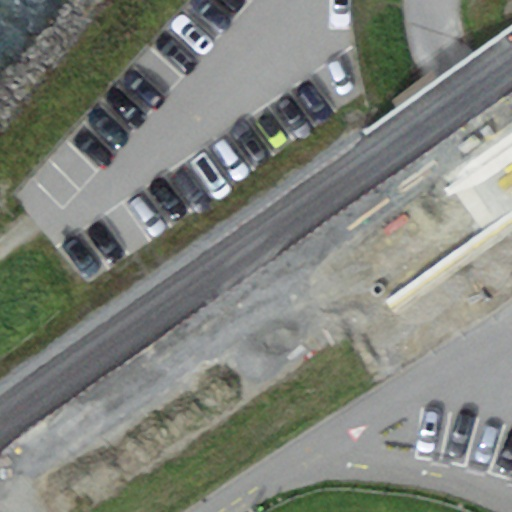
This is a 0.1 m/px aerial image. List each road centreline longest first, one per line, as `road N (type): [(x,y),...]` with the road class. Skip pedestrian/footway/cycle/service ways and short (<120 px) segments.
road 1 (primary): [(511,72),(0,428)]
road 2 (primary): [(7,511),(511,152)]
road 3 (track): [(511,319),(215,511)]
road 4 (unclassified): [(430,0),(439,32),(511,144)]
